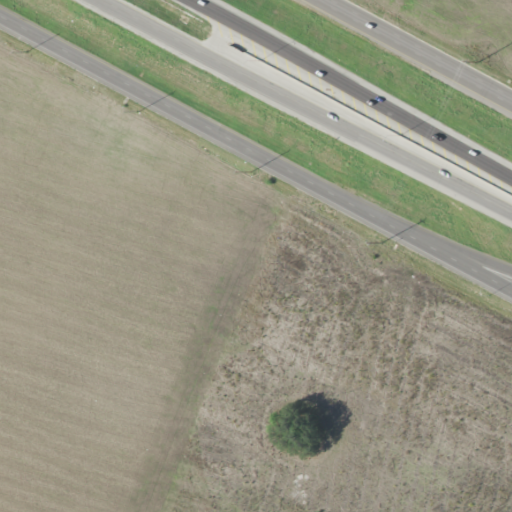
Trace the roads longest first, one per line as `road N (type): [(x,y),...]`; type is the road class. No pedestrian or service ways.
road 1 (secondary): [(0,16),(511,289)]
road 2 (motorway): [(108,0),(511,213)]
road 3 (motorway): [(511,176),(185,0)]
road 4 (secondary): [(511,101),(323,0)]
road 5 (motorway): [(394,226),(511,276)]
